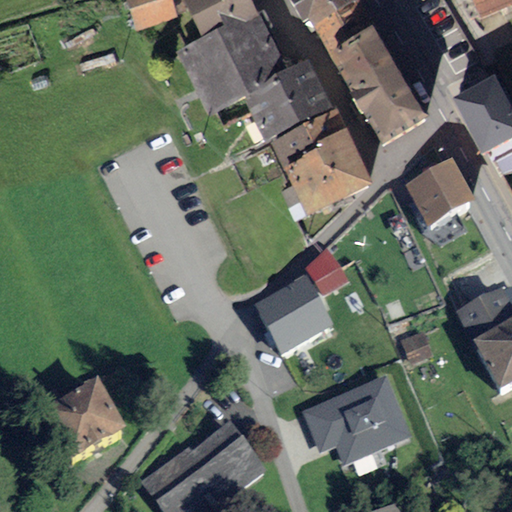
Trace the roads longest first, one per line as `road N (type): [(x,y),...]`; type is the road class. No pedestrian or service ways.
road 1 (residential): [(248,304),(89,511)]
road 2 (residential): [(386,177),(320,65),(278,9),(256,0)]
road 3 (residential): [(299,511),(250,364),(248,304)]
road 4 (residential): [(386,177),(248,304)]
road 5 (primary): [(446,123),(375,0)]
road 6 (primary): [(511,243),(446,123)]
